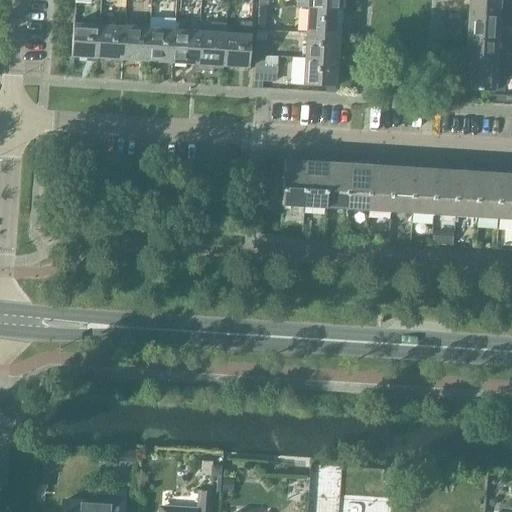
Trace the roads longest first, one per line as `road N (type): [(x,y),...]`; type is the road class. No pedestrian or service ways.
road 1 (residential): [(511,150),(12,121)]
road 2 (secondary): [(511,352),(123,329)]
road 3 (residential): [(0,308),(12,121)]
road 4 (secondary): [(123,329),(0,308)]
road 5 (secondary): [(0,330),(99,336),(123,329)]
road 6 (residential): [(12,121),(18,0)]
